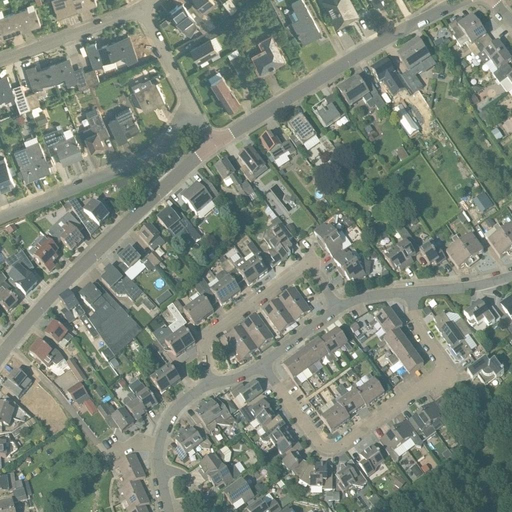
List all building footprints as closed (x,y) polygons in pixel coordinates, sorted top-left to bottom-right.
[(77,11),(73,0),(51,0),(58,18),(77,11)] [(73,0),(77,11),(97,4),(95,0),(73,0)] [(194,0),(203,11),(214,2),(212,0),(194,0)] [(227,0),(224,2),(232,13),(238,8),(231,0),(227,0)] [(292,23),(303,45),(315,39),(313,35),(319,31),(302,0),(299,0),(292,4),(294,9),(288,13),(293,22),(292,23)] [(326,0),(324,1),(337,27),(358,16),(349,0),(326,0)] [(196,24),(203,34),(210,30),(200,17),(195,20),(183,4),(171,13),(181,26),(181,27),(190,33),(196,24)] [(27,8),(14,13),(21,32),(41,25),(35,10),(29,12),(27,8)] [(21,32),(14,13),(1,18),(3,22),(0,22),(0,34),(2,39),(21,32)] [(205,13),(200,17),(210,30),(216,26),(205,13)] [(453,38),(456,43),(479,26),(472,17),(464,23),(461,18),(455,21),(448,26),(452,31),(458,27),(461,32),(455,36),(453,38)] [(169,24),(165,19),(160,24),(163,28),(169,24)] [(210,30),(203,34),(195,38),(199,45),(191,49),(198,62),(217,51),(211,39),(222,33),(218,25),(216,26),(210,30)] [(474,45),(477,49),(483,46),(479,41),(486,36),(479,26),(456,43),(460,48),(469,42),(472,46),(474,45)] [(286,62),(272,36),(261,41),(266,52),(252,59),(260,73),(271,67),(273,70),(275,68),(286,62)] [(122,40),(109,45),(113,59),(125,54),(128,63),(137,60),(130,40),(123,42),(122,40)] [(403,80),(413,95),(419,91),(423,88),(415,77),(422,73),(425,70),(420,63),(428,58),(418,42),(409,48),(411,50),(406,53),(406,52),(398,57),(408,72),(410,70),(413,74),(403,80)] [(485,66),(490,62),(505,52),(498,42),(486,51),(483,46),(477,49),(481,54),(477,57),(484,67),(485,66)] [(85,72),(86,77),(86,76),(90,86),(100,82),(95,69),(103,66),(102,63),(113,59),(109,45),(97,49),(95,44),(96,44),(96,43),(86,47),(94,69),(85,72)] [(493,76),(496,80),(511,70),(507,65),(511,62),(505,52),(490,62),(497,72),(493,76)] [(246,71),(237,56),(230,60),(239,75),(246,71)] [(405,90),(386,60),(371,70),(379,83),(383,81),(393,97),(396,95),(403,91),(405,90)] [(461,71),(468,66),(464,60),(457,66),(461,71)] [(61,62),(48,67),(53,81),(65,77),(68,85),(77,82),(80,90),(90,86),(86,76),(86,77),(77,80),(70,62),(62,65),(61,62)] [(53,81),(48,67),(37,71),(35,66),(36,66),(36,65),(25,69),(26,70),(35,93),(26,96),(31,109),(40,106),(37,98),(46,95),(42,85),(53,81)] [(511,90),(511,71),(511,70),(496,80),(506,94),(511,90)] [(0,100),(4,99),(6,102),(15,98),(7,77),(7,76),(0,78),(0,100)] [(211,83),(220,97),(231,90),(222,76),(211,83)] [(116,87),(122,84),(119,79),(113,82),(116,87)] [(386,109),(377,95),(378,94),(372,86),(365,91),(357,79),(339,91),(349,106),(362,97),(366,104),(371,101),(380,113),(386,109)] [(165,102),(155,82),(135,92),(144,112),(165,102)] [(231,90),(220,97),(228,111),(239,104),(231,90)] [(31,109),(26,96),(15,100),(20,113),(31,109)] [(318,116),(326,129),(340,119),(345,115),(339,107),(332,96),(325,100),(330,108),(325,112),(323,109),(322,110),(323,112),(318,116)] [(478,103),(474,96),(467,100),(472,107),(478,103)] [(91,128),(84,131),(86,137),(92,151),(103,146),(101,140),(108,137),(96,108),(85,112),(86,118),(91,128)] [(116,119),(109,123),(119,143),(127,138),(124,133),(130,130),(131,132),(139,128),(135,119),(134,119),(129,108),(115,115),(116,119)] [(490,118),(485,111),(478,115),(482,123),(490,118)] [(35,117),(39,125),(48,121),(44,113),(39,115),(35,117)] [(18,125),(24,122),(21,115),(15,118),(18,125)] [(296,138),(302,147),(316,138),(301,117),(288,126),(295,136),(294,137),(295,139),(296,138)] [(78,145),(77,142),(76,143),(73,136),(67,139),(66,139),(62,128),(42,136),(50,156),(59,153),(63,165),(72,161),(71,160),(82,156),(78,145)] [(502,136),(496,129),(491,133),(496,140),(502,136)] [(289,142),(280,147),(272,134),(261,141),(269,154),(272,152),(278,161),(279,160),(278,159),(288,154),(290,157),(296,153),(289,142)] [(336,152),(332,146),(324,137),(318,141),(330,157),(336,152)] [(39,142),(26,147),(38,177),(51,172),(48,165),(53,163),(51,159),(46,161),(39,142)] [(38,177),(26,147),(14,152),(21,170),(18,172),(20,177),(24,176),(26,182),(38,177)] [(240,171),(250,184),(255,180),(253,177),(265,168),(251,150),(239,160),(245,167),(240,171)] [(408,158),(404,150),(396,155),(401,163),(408,158)] [(343,161),(336,152),(330,157),(328,159),(334,167),(343,161)] [(0,190),(15,184),(12,184),(10,179),(12,178),(6,163),(0,165),(0,190)] [(230,178),(244,200),(254,194),(247,183),(242,186),(226,163),(215,170),(224,182),(230,178)] [(122,181),(125,187),(132,184),(130,178),(122,181)] [(322,185),(318,179),(312,184),(317,189),(322,185)] [(182,199),(193,212),(208,199),(211,203),(219,196),(205,181),(198,187),(197,186),(182,199)] [(69,204),(72,208),(91,237),(109,218),(94,203),(89,208),(87,206),(83,210),(75,198),(68,202),(69,204)] [(63,208),(66,212),(72,208),(69,204),(63,208)] [(185,231),(191,226),(182,215),(176,219),(169,211),(158,220),(168,232),(179,223),(185,231)] [(49,235),(46,238),(54,246),(57,244),(58,244),(61,241),(72,252),(83,241),(74,231),(80,225),(69,214),(62,220),(48,232),(49,233),(48,234),(49,235)] [(467,221),(462,214),(457,218),(462,225),(467,221)] [(268,253),(277,266),(291,256),(288,252),(292,249),(288,243),(293,239),(277,218),(271,223),(273,225),(264,231),(263,240),(271,251),(268,253)] [(413,227),(419,223),(415,218),(409,222),(413,227)] [(490,219),(485,223),(489,229),(494,226),(490,219)] [(285,228),(290,235),(296,230),(291,224),(285,228)] [(318,244),(321,247),(337,236),(330,227),(327,229),(324,224),(313,232),(320,242),(318,244)] [(16,230),(13,225),(6,228),(10,234),(16,230)] [(511,225),(503,232),(498,235),(488,242),(500,259),(509,253),(511,255),(511,254),(511,225)] [(397,249),(409,266),(413,263),(411,260),(420,253),(418,250),(411,239),(402,226),(395,231),(404,244),(397,249)] [(159,238),(150,227),(139,237),(149,247),(154,242),(160,248),(165,244),(159,238)] [(326,250),(333,260),(344,252),(340,247),(343,245),(337,236),(321,247),(323,251),(326,250)] [(471,236),(461,243),(457,247),(446,254),(458,271),(467,264),(469,267),(476,262),(475,259),(483,253),(471,236)] [(59,250),(54,246),(46,238),(45,238),(35,248),(40,253),(35,259),(50,273),(52,271),(49,268),(58,260),(53,256),(59,250)] [(254,257),(259,253),(252,243),(246,247),(254,257)] [(439,249),(434,253),(429,245),(420,252),(429,266),(434,263),(436,266),(446,260),(439,249)] [(140,260),(130,249),(119,260),(123,264),(118,268),(125,275),(140,260)] [(409,266),(397,249),(384,257),(394,271),(398,269),(401,272),(409,266)] [(154,252),(147,259),(154,269),(155,270),(163,262),(154,252)] [(338,271),(340,275),(357,264),(356,264),(350,254),(347,257),(344,252),(333,260),(340,269),(338,271)] [(378,257),(374,252),(369,256),(373,260),(378,257)] [(8,279),(11,281),(9,283),(14,288),(16,286),(26,296),(37,284),(26,274),(33,267),(22,253),(16,257),(18,262),(11,267),(15,271),(8,278),(8,279)] [(147,259),(146,258),(139,263),(141,266),(142,265),(149,273),(154,269),(147,259)] [(257,258),(247,265),(258,280),(268,273),(257,258)] [(357,264),(340,275),(343,279),(346,277),(349,283),(352,281),(356,285),(369,275),(371,263),(367,263),(365,259),(364,258),(356,264),(357,264)] [(212,264),(208,259),(203,264),(207,269),(212,264)] [(227,261),(225,263),(232,273),(236,270),(249,287),(258,280),(247,265),(243,260),(235,266),(233,263),(230,259),(227,261)] [(215,279),(220,285),(231,300),(240,293),(228,276),(232,273),(225,263),(222,265),(220,267),(224,272),(223,273),(222,272),(215,277),(216,278),(215,279)] [(123,281),(117,275),(110,268),(104,274),(107,276),(102,281),(115,295),(116,295),(117,297),(126,296),(132,303),(142,293),(127,277),(123,281)] [(203,279),(198,283),(205,293),(210,289),(203,279)] [(12,291),(4,283),(3,283),(0,287),(0,305),(8,314),(18,304),(8,295),(12,291)] [(205,293),(198,283),(193,287),(200,297),(205,293)] [(99,336),(108,349),(115,358),(143,331),(107,295),(97,285),(93,289),(91,287),(80,297),(96,314),(88,321),(99,336)] [(220,285),(211,292),(222,307),(231,300),(220,285)] [(263,311),(280,334),(311,312),(294,289),(263,311)] [(94,340),(99,336),(88,321),(69,294),(59,301),(66,310),(61,313),(69,325),(78,318),(94,340)] [(155,301),(159,306),(165,302),(162,297),(155,301)] [(202,298),(193,305),(204,320),(213,313),(202,298)] [(511,300),(510,298),(500,305),(510,320),(511,318),(511,300)] [(141,305),(146,309),(150,304),(146,300),(141,305)] [(204,320),(193,305),(185,311),(177,301),(172,305),(180,316),(184,313),(195,327),(204,320)] [(464,314),(474,329),(485,321),(489,328),(500,319),(492,308),(485,313),(483,311),(484,310),(478,303),(475,305),(472,304),(471,309),(464,314)] [(176,322),(168,328),(169,328),(186,352),(195,345),(184,330),(181,326),(185,323),(186,325),(187,325),(180,316),(172,305),(167,309),(176,322)] [(431,313),(427,308),(422,311),(426,317),(431,313)] [(378,324),(382,330),(396,319),(389,310),(369,325),(371,329),(378,324)] [(435,327),(446,342),(467,327),(462,320),(461,320),(457,316),(449,314),(446,316),(443,313),(433,320),(437,325),(435,327)] [(226,338),(243,361),(273,339),(257,316),(226,338)] [(378,346),(398,331),(402,329),(396,319),(382,330),(386,335),(379,340),(381,343),(377,346),(378,346)] [(45,335),(58,346),(63,340),(68,344),(72,339),(67,335),(67,334),(54,324),(45,335)] [(356,325),(350,329),(353,334),(359,329),(356,325)] [(446,342),(451,349),(456,357),(459,355),(463,361),(473,354),(471,352),(477,348),(469,337),(469,336),(472,334),(467,327),(446,342)] [(186,352),(169,328),(166,330),(164,330),(164,331),(163,330),(161,338),(157,341),(165,352),(169,348),(176,359),(186,352)] [(338,330),(329,337),(339,351),(344,347),(349,353),(352,351),(338,330)] [(386,344),(391,350),(405,340),(398,331),(378,346),(380,349),(386,344)] [(329,337),(320,343),(335,363),(338,362),(333,355),(339,351),(329,337)] [(388,360),(390,364),(411,349),(405,340),(391,350),(394,356),(388,360)] [(165,352),(157,341),(152,345),(160,355),(165,352)] [(319,341),(310,347),(320,362),(325,358),(330,364),(329,365),(333,370),(337,367),(334,364),(335,363),(320,343),(319,341)] [(52,362),(47,358),(51,353),(39,343),(30,355),(47,368),(52,362)] [(310,347),(301,354),(316,375),(319,372),(314,366),(320,362),(310,347)] [(114,359),(115,358),(108,349),(101,354),(108,363),(114,359)] [(399,362),(403,368),(417,358),(411,349),(390,364),(393,367),(399,362)] [(301,354),(292,360),(302,375),(308,370),(313,377),(316,375),(301,354)] [(417,358),(403,368),(407,373),(401,378),(403,381),(424,366),(417,358)] [(65,364),(80,385),(86,380),(72,359),(65,364)] [(119,365),(114,359),(109,363),(114,369),(119,365)] [(302,375),(292,360),(283,367),(298,387),(301,385),(297,378),(302,375)] [(504,375),(503,373),(508,369),(504,363),(499,367),(494,361),(489,365),(486,360),(467,373),(472,379),(476,375),(484,386),(495,379),(496,380),(504,375)] [(150,378),(143,367),(138,371),(145,381),(150,378)] [(169,367),(160,373),(171,388),(180,382),(169,367)] [(4,388),(18,400),(25,392),(32,384),(16,371),(8,382),(8,383),(4,388)] [(171,388),(160,373),(151,380),(162,395),(171,388)] [(371,384),(365,388),(375,402),(384,395),(370,375),(366,377),(371,384)] [(122,380),(118,383),(122,389),(126,386),(122,380)] [(240,395),(247,404),(262,393),(254,383),(244,390),(240,385),(230,393),(234,399),(240,395)] [(67,392),(74,403),(86,395),(79,384),(67,392)] [(133,392),(132,393),(145,412),(152,407),(153,409),(157,406),(154,401),(154,400),(153,399),(152,399),(147,391),(146,391),(142,385),(133,392)] [(355,393),(365,406),(366,408),(375,402),(365,388),(360,392),(355,386),(352,388),(355,393)] [(106,394),(103,390),(97,394),(100,399),(106,394)] [(342,393),(346,398),(356,412),(365,406),(355,393),(350,397),(345,390),(342,393)] [(127,409),(124,411),(129,418),(132,415),(137,423),(141,420),(140,418),(147,413),(145,412),(132,393),(132,394),(132,393),(127,397),(132,404),(127,408),(127,409)] [(0,403),(0,415),(11,420),(14,411),(12,411),(14,404),(5,396),(1,400),(3,402),(2,405),(0,403)] [(338,404),(339,406),(348,418),(356,412),(346,398),(338,404)] [(251,421),(253,423),(270,411),(267,407),(269,406),(269,403),(267,399),(260,404),(257,399),(239,412),(245,419),(251,421)] [(336,408),(330,413),(340,427),(350,420),(348,418),(339,406),(338,404),(334,399),(331,402),(336,408)] [(423,408),(420,411),(431,427),(439,421),(443,427),(449,423),(445,417),(451,412),(442,399),(435,403),(425,410),(423,408)] [(204,403),(201,405),(217,426),(229,428),(230,425),(235,421),(227,412),(219,402),(215,405),(212,402),(207,406),(204,403)] [(201,423),(197,426),(205,437),(209,433),(210,435),(215,430),(216,427),(217,426),(201,405),(198,408),(200,411),(195,415),(201,423)] [(105,421),(110,417),(111,417),(103,406),(97,410),(105,421)] [(236,411),(233,406),(227,411),(230,416),(236,411)] [(92,415),(97,412),(94,407),(89,410),(92,415)] [(340,427),(330,413),(325,417),(320,410),(316,413),(331,434),(340,427)] [(124,411),(116,417),(112,420),(122,433),(134,425),(129,418),(124,411)] [(260,426),(266,435),(283,422),(278,415),(274,418),(270,411),(253,423),(250,425),(254,431),(260,426)] [(417,416),(408,423),(407,423),(418,438),(423,435),(422,433),(431,427),(420,411),(416,413),(417,416)] [(11,420),(0,415),(0,433),(2,434),(2,428),(3,426),(9,428),(11,420)] [(271,441),(276,448),(289,438),(285,432),(288,429),(283,422),(266,435),(259,439),(262,443),(267,444),(271,441)] [(395,427),(391,430),(403,446),(410,440),(415,447),(421,449),(422,446),(423,445),(418,438),(407,423),(408,423),(407,422),(397,429),(395,427)] [(24,425),(11,434),(14,439),(27,430),(24,425)] [(184,431),(181,433),(195,450),(200,446),(202,449),(209,450),(210,447),(212,446),(205,437),(197,426),(192,430),(192,429),(187,434),(184,431)] [(403,446),(391,430),(387,433),(389,435),(379,442),(387,453),(395,465),(398,463),(399,459),(394,452),(403,446)] [(195,450),(181,433),(178,435),(180,438),(175,443),(179,448),(175,452),(183,462),(187,458),(186,457),(195,450)] [(456,433),(452,436),(456,443),(461,440),(456,433)] [(0,458),(10,458),(9,438),(0,438),(0,458)] [(285,455),(289,460),(296,455),(297,455),(303,450),(298,443),(294,445),(289,438),(276,448),(282,457),(285,455)] [(379,456),(380,456),(378,453),(378,454),(373,447),(360,456),(364,462),(359,465),(368,478),(374,473),(372,471),(384,463),(379,456)] [(205,482),(208,479),(226,465),(224,462),(225,458),(220,451),(214,456),(214,455),(204,463),(201,465),(199,466),(202,470),(199,473),(205,482)] [(119,469),(122,475),(140,467),(135,455),(114,465),(116,470),(119,469)] [(297,480),(299,481),(308,467),(308,468),(310,465),(302,461),(301,461),(297,455),(296,455),(289,460),(282,464),(289,474),(291,472),(297,480)] [(343,494),(346,492),(355,485),(352,480),(361,474),(352,462),(344,468),(340,468),(340,472),(341,474),(337,477),(340,482),(339,482),(340,484),(337,485),(343,494)] [(208,479),(214,488),(225,480),(228,485),(241,476),(234,467),(230,470),(226,465),(208,479)] [(308,467),(299,481),(311,489),(322,489),(322,491),(332,491),(332,468),(327,468),(327,465),(315,465),(315,470),(312,470),(308,468),(308,467)] [(422,475),(415,465),(409,470),(416,479),(422,475)] [(429,471),(425,465),(420,469),(424,475),(429,471)] [(123,483),(124,488),(125,488),(139,482),(146,479),(140,467),(122,475),(125,482),(123,483)] [(393,484),(395,486),(399,489),(400,490),(406,483),(399,477),(393,484)] [(17,500),(26,497),(24,490),(23,490),(13,493),(11,479),(0,480),(0,494),(13,493),(14,501),(17,500)] [(24,490),(26,497),(29,497),(32,496),(28,481),(22,485),(23,490),(24,490)] [(224,494),(232,506),(241,500),(245,505),(254,498),(242,481),(224,494)] [(123,494),(126,502),(144,493),(139,482),(125,488),(124,488),(118,491),(120,496),(123,494)] [(264,491),(261,486),(259,484),(254,487),(259,494),(264,491)] [(127,509),(127,511),(133,511),(145,507),(150,505),(144,493),(126,502),(129,508),(127,509)] [(84,500),(88,505),(93,501),(89,496),(84,500)] [(17,500),(14,501),(0,503),(0,511),(14,511),(12,504),(27,501),(26,497),(17,500)] [(280,511),(281,511),(274,501),(265,507),(261,501),(247,511),(280,511)] [(283,509),(288,505),(284,501),(281,501),(278,503),(283,509)]
